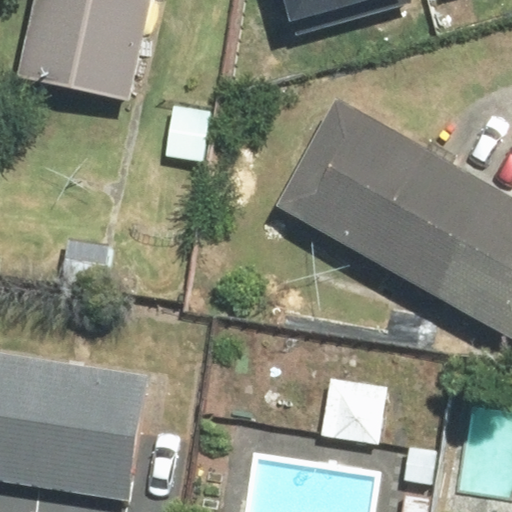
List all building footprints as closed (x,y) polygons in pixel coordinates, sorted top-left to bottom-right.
[(44,0),(30,82),(144,103),(163,0),(44,0)] [(297,0),(302,21),(386,0),(297,0)] [(511,193),(353,102),(291,210),(511,336),(511,193)] [(129,360),(0,338),(0,460),(109,478),(129,360)] [(336,383),(326,437),(385,448),(395,393),(336,383)]
